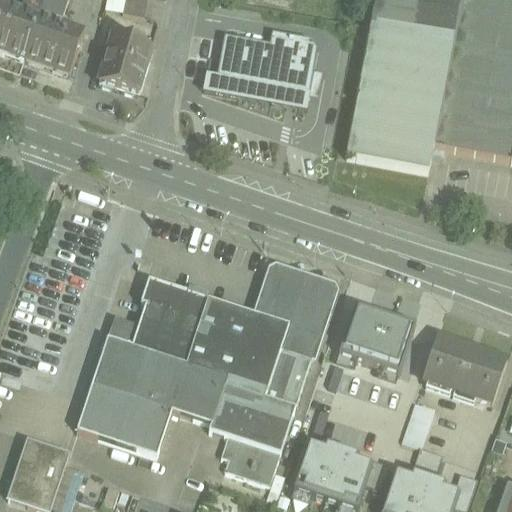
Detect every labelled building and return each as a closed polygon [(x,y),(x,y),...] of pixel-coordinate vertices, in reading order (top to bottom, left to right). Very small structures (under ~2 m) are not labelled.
[(14,6),(0,0),(0,10),(12,14),(14,6)] [(30,0),(24,18),(40,24),(48,0),(30,0)] [(70,0),(48,0),(40,24),(61,31),(70,0)] [(150,0),(126,0),(123,19),(146,23),(150,0)] [(377,0),(348,162),(347,162),(347,163),(429,178),(434,153),(462,0),(377,0)] [(511,0),(462,0),(434,153),(511,167),(511,168),(511,167),(511,0)] [(12,14),(0,10),(0,56),(27,66),(40,24),(24,18),(12,14)] [(61,31),(40,24),(27,66),(71,81),(86,39),(61,31)] [(130,41),(115,37),(100,89),(138,101),(152,53),(128,46),(130,41)] [(223,89),(209,87),(207,100),(304,118),(314,59),(308,51),(274,44),(272,56),(231,49),(223,89)] [(319,291),(288,281),(287,281),(279,278),(272,282),(270,290),(269,290),(269,291),(262,312),(261,311),(257,323),(242,318),(240,323),(300,343),(289,374),(237,356),(227,385),(212,432),(209,439),(228,445),(236,448),(236,447),(281,461),(316,353),(315,353),(329,310),(329,309),(331,301),(328,294),(320,292),(320,291),(319,291)] [(242,318),(149,287),(141,311),(146,312),(138,337),(119,331),(113,348),(108,346),(78,438),(157,464),(172,419),(212,432),(227,385),(237,356),(289,374),(300,343),(240,323),(242,318)] [(399,379),(415,333),(358,313),(342,360),(399,379)] [(467,354),(438,344),(430,367),(424,386),(493,409),(507,368),(478,358),(478,357),(468,353),(467,354)] [(381,404),(394,410),(400,396),(386,391),(381,404)] [(398,448),(419,454),(431,415),(409,409),(398,448)] [(281,461),(236,447),(236,448),(228,445),(222,465),(229,467),(225,479),(270,493),(281,461)] [(29,450),(10,507),(25,511),(53,511),(70,462),(68,461),(68,463),(29,450)] [(308,453),(293,497),(337,511),(358,511),(371,474),(355,469),(357,463),(325,452),(323,457),(308,453)] [(410,469),(436,478),(441,464),(415,455),(410,469)] [(396,481),(385,511),(454,511),(458,503),(442,498),(444,491),(412,481),(410,486),(396,481)] [(511,511),(511,491),(507,490),(499,511),(511,511)] [(116,511),(121,498),(102,492),(95,511),(116,511)]
